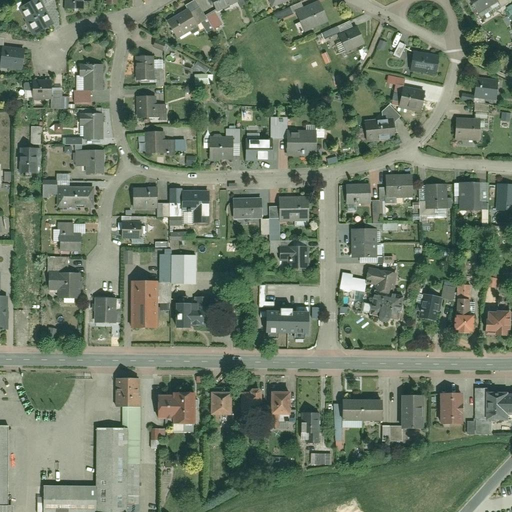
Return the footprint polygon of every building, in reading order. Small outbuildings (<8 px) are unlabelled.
[(28,0),(15,8),(32,35),(53,22),(44,7),(55,0),(28,0)] [(167,21),(177,38),(201,24),(205,31),(211,29),(204,15),(195,0),(189,0),(182,4),(186,10),(167,21)] [(219,13),(237,5),(234,0),(211,0),(216,10),(204,15),(211,29),(224,23),(219,13)] [(307,0),(291,7),(299,25),(323,15),(316,0),(307,0)] [(511,0),(468,0),(482,21),(511,2),(511,0)] [(338,46),(358,36),(347,13),(314,28),(318,36),(330,30),(338,46)] [(22,43),(1,40),(0,43),(0,60),(19,63),(22,43)] [(384,40),(380,48),(387,50),(390,43),(384,40)] [(158,41),(157,48),(167,50),(169,43),(158,41)] [(431,71),(435,51),(404,46),(401,66),(431,71)] [(152,53),(130,55),(134,84),(163,80),(160,62),(153,63),(152,53)] [(210,73),(213,66),(201,61),(198,68),(210,73)] [(102,91),(101,65),(79,66),(79,90),(68,90),(68,103),(90,103),(90,91),(102,91)] [(391,99),(418,105),(422,83),(399,79),(400,73),(384,70),(382,82),(394,84),(391,99)] [(470,89),(490,92),(493,74),(469,71),(467,87),(459,86),(458,94),(470,95),(470,89)] [(198,85),(215,84),(214,73),(198,74),(198,85)] [(27,75),(27,93),(48,93),(48,103),(57,103),(57,84),(47,84),(47,74),(27,75)] [(132,92),(134,116),(165,114),(165,105),(156,106),(155,90),(132,92)] [(396,111),(383,99),(375,112),(388,111),(389,117),(396,111)] [(451,109),(450,136),(474,138),(476,110),(483,111),(483,101),(470,100),(470,110),(451,109)] [(77,131),(99,131),(98,107),(73,107),(73,133),(60,133),(60,142),(73,142),(77,142),(77,131)] [(375,112),(358,113),(360,135),(390,133),(389,117),(388,111),(375,112)] [(249,155),(267,155),(267,137),(274,137),(274,115),(267,116),(267,135),(255,135),(255,126),(239,126),(239,155),(249,155)] [(279,137),(280,151),(312,150),(312,128),(321,127),(321,116),(302,117),(302,127),(282,128),(281,116),(274,115),(274,137),(279,137)] [(16,137),(15,170),(35,170),(37,121),(26,120),(26,138),(16,137)] [(138,125),(140,154),(180,152),(180,135),(165,136),(164,124),(138,125)] [(205,132),(205,154),(228,153),(227,137),(234,136),(234,124),(224,124),(225,131),(205,132)] [(102,167),(102,143),(77,142),(73,142),(72,160),(81,160),(81,167),(102,167)] [(55,202),(90,201),(89,177),(66,177),(66,166),(52,167),(52,173),(38,173),(38,188),(55,187),(55,202)] [(382,192),(408,191),(407,167),(381,167),(382,192)] [(458,204),(477,204),(476,176),(457,177),(458,204)] [(511,178),(494,177),(491,203),(511,205),(511,192),(511,178)] [(342,178),(342,199),(364,199),(364,210),(375,210),(375,196),(365,196),(365,178),(342,178)] [(204,215),(204,183),(179,184),(179,180),(164,181),(164,197),(177,197),(177,216),(204,215)] [(441,202),(440,180),(423,180),(423,194),(414,194),(414,216),(423,216),(423,202),(441,202)] [(127,203),(152,203),(152,181),(127,181),(127,203)] [(264,234),(274,234),(274,215),(305,215),(305,190),(275,190),(275,200),(265,200),(265,212),(265,230),(264,234)] [(258,191),(229,191),(229,214),(253,214),(253,230),(265,230),(265,212),(258,212),(258,191)] [(119,216),(119,237),(139,237),(140,217),(119,216)] [(346,222),(346,252),(363,251),(363,257),(379,257),(379,251),(374,251),(374,226),(379,226),(378,218),(362,218),(363,221),(346,222)] [(60,252),(79,253),(79,234),(73,234),(73,224),(60,224),(60,252)] [(188,240),(188,232),(174,232),(174,241),(188,240)] [(274,234),(264,234),(265,246),(275,246),(275,253),(284,253),(284,263),(305,263),(305,234),(274,234)] [(127,264),(136,264),(136,250),(127,251),(127,264)] [(171,256),(159,256),(159,278),(161,278),(161,283),(166,283),(170,283),(171,256)] [(196,256),(171,256),(171,284),(195,284),(196,256)] [(56,301),(78,301),(79,272),(67,272),(67,268),(67,258),(48,258),(48,294),(56,294),(56,301)] [(395,266),(364,260),(360,283),(371,285),(391,288),(395,266)] [(455,302),(452,331),(473,333),(474,318),(470,318),(471,301),(466,301),(468,279),(460,278),(458,302),(455,302)] [(133,283),(132,328),(156,328),(156,303),(156,283),(133,283)] [(156,283),(156,303),(170,303),(170,288),(166,288),(166,283),(156,283)] [(293,287),(293,292),(305,291),(304,284),(269,285),(270,293),(288,292),(287,287),(293,287)] [(385,314),(394,316),(399,290),(391,288),(371,285),(366,310),(378,313),(377,318),(384,319),(385,314)] [(413,318),(435,323),(440,298),(414,292),(412,302),(414,302),(412,313),(415,313),(413,318)] [(179,305),(177,305),(177,328),(189,328),(189,325),(206,326),(206,309),(206,299),(205,299),(205,293),(197,293),(197,299),(195,299),(195,302),(197,302),(197,305),(187,305),(187,300),(179,300),(179,305)] [(115,323),(114,300),(95,300),(95,324),(115,323)] [(266,332),(306,333),(307,309),(266,308),(266,332)] [(487,309),(486,333),(508,334),(509,310),(487,309)] [(42,488),(41,511),(137,511),(138,382),(110,382),(110,412),(121,412),(121,430),(94,429),(94,488),(42,488)] [(509,388),(486,388),(486,416),(508,415),(507,411),(511,410),(511,391),(509,392),(509,388)] [(228,390),(209,390),(210,412),(221,412),(228,412),(228,390)] [(287,390),(270,390),(270,411),(287,411),(287,390)] [(256,391),(240,391),(240,410),(256,409),(256,391)] [(459,391),(437,392),(437,421),(459,421),(459,391)] [(172,396),(156,396),(156,415),(173,415),(173,421),(193,421),(193,392),(172,393),(172,396)] [(420,394),(399,394),(399,425),(420,425),(420,394)] [(379,399),(339,399),(340,419),(379,419),(379,399)] [(210,423),(221,423),(221,412),(210,412),(210,423)] [(313,412),(298,412),(298,439),(313,439),(313,412)] [(4,496),(5,418),(0,417),(0,511),(9,511),(10,496),(4,496)] [(396,422),(377,423),(377,438),(396,437),(396,422)] [(160,427),(148,427),(148,445),(161,445),(160,427)] [(324,450),(310,451),(311,462),(324,461),(324,450)]
